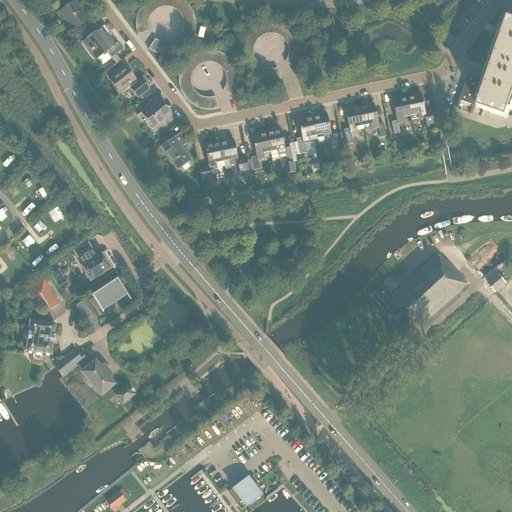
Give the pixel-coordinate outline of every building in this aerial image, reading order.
[(72,30),(86,19),(74,3),(77,0),(65,0),(62,2),(67,8),(60,13),(72,30)] [(193,13),(189,6),(184,1),(182,0),(147,0),(142,5),(138,12),(136,19),(136,27),(137,35),(148,31),(147,26),(147,21),(149,17),(151,13),(155,9),(159,7),(163,6),(168,6),(172,7),(176,10),(180,13),(182,17),(184,22),(184,26),(182,31),(180,35),(177,39),(173,41),(168,42),(164,42),(159,41),(154,39),(148,49),(155,52),(162,54),(170,54),(178,52),(184,48),(190,42),(193,35),(195,28),(195,20),(193,13)] [(298,39),(294,32),(288,27),(281,23),(274,21),(266,21),(259,23),(252,27),(247,32),(243,39),(241,47),(241,55),(242,62),(246,69),(251,74),(258,79),(266,81),(273,81),(281,79),(277,68),(272,69),(267,69),(263,68),(259,65),(256,62),(253,58),(252,53),(252,48),(254,44),(256,40),(259,37),(263,34),(268,33),(273,33),(277,34),(281,36),(285,40),(287,44),(289,48),(289,53),(288,58),(285,62),(295,69),(299,62),(301,54),(300,46),(298,39)] [(468,75),(459,101),(478,107),(478,108),(507,118),(511,103),(511,23),(492,82),(468,75)] [(114,46),(106,35),(109,33),(104,26),(81,43),(95,61),(103,55),(107,61),(111,58),(122,50),(117,43),(114,46)] [(235,67),(232,61),(226,55),(219,52),(212,50),(204,50),(196,52),(190,56),(184,62),(180,68),(178,76),(178,84),(180,91),(184,98),(190,103),(196,107),(204,110),(211,110),(219,108),(215,97),(210,98),(205,98),(201,97),(197,94),(194,91),(191,87),(190,82),(190,77),(191,73),(194,69),(197,65),(201,63),(206,62),(210,62),(215,63),(219,65),(222,68),(225,72),(226,77),(226,81),(225,86),(223,91),(233,97),(237,90),(238,82),(238,75),(235,67)] [(109,79),(123,97),(133,89),(137,94),(147,87),(143,82),(139,85),(125,67),(109,79)] [(406,96),(410,116),(411,120),(418,118),(418,119),(425,118),(427,128),(433,126),(430,112),(424,113),(420,93),(406,96)] [(403,117),(410,116),(406,96),(392,99),(397,121),(391,122),(394,135),(400,133),(398,124),(404,122),(403,117)] [(163,121),(162,120),(170,114),(158,99),(137,116),(142,122),(144,120),(151,130),(163,121)] [(359,106),(363,126),(370,124),(371,129),(378,128),(380,138),(386,136),(383,124),(378,125),(373,104),(359,106)] [(356,127),(363,126),(359,106),(345,109),(349,129),(343,130),(346,145),(352,143),(350,134),(357,132),(356,127)] [(312,116),(316,136),(323,134),(324,139),(331,138),(333,148),(339,146),(336,134),(331,135),(326,113),(312,116)] [(309,137),(316,136),(312,116),(298,119),(302,141),(293,143),(295,156),(296,155),(305,153),(303,144),(310,142),(309,137)] [(295,156),(293,143),(289,144),(290,147),(284,148),(280,129),(266,132),(270,152),(271,156),(278,154),(278,155),(285,154),(287,163),(284,164),(286,174),(295,172),(293,162),(297,161),(296,155),(295,156)] [(177,168),(189,159),(181,148),(189,142),(181,132),(172,140),(161,148),(177,168)] [(263,153),(270,152),(266,132),(252,135),(256,157),(251,158),(253,170),(254,172),(260,171),(259,169),(257,160),(264,158),(263,153)] [(219,142),(223,162),(230,160),(231,165),(238,164),(241,178),(249,176),(245,157),(237,158),(233,139),(219,142)] [(216,163),(223,162),(219,142),(204,145),(209,167),(199,169),(201,181),(212,179),(210,170),(217,168),(216,163)] [(94,259),(89,250),(78,257),(83,266),(82,267),(86,274),(85,276),(88,279),(90,280),(90,281),(110,268),(110,267),(110,265),(108,262),(106,261),(102,255),(94,259)] [(444,262),(437,254),(399,289),(400,289),(393,296),(384,286),(375,294),(387,307),(386,308),(395,317),(394,318),(398,322),(407,331),(416,323),(420,327),(467,284),(445,260),(444,262)] [(496,291),(506,283),(498,275),(488,283),(495,292),(496,291)] [(57,290),(66,285),(62,277),(53,282),(57,290)] [(60,303),(43,278),(25,291),(31,300),(40,294),(50,309),(60,303)] [(130,300),(117,279),(92,295),(103,312),(103,311),(127,295),(130,300)] [(92,316),(82,301),(75,306),(85,321),(92,317),(92,316)] [(53,336),(55,324),(30,321),(28,333),(27,332),(25,334),(25,338),(26,340),(27,340),(26,351),(51,355),(53,343),(54,336),(53,336)] [(78,355),(74,350),(54,366),(63,377),(86,359),(81,353),(78,355)] [(100,367),(95,361),(84,370),(89,376),(87,379),(95,389),(98,387),(103,393),(114,384),(109,378),(111,376),(102,366),(100,367)] [(129,388),(127,386),(115,396),(123,405),(135,395),(133,393),(134,392),(130,387),(129,388)] [(241,509),(258,496),(246,480),(229,493),(241,509)] [(113,511),(125,501),(118,491),(105,501),(113,511)]
